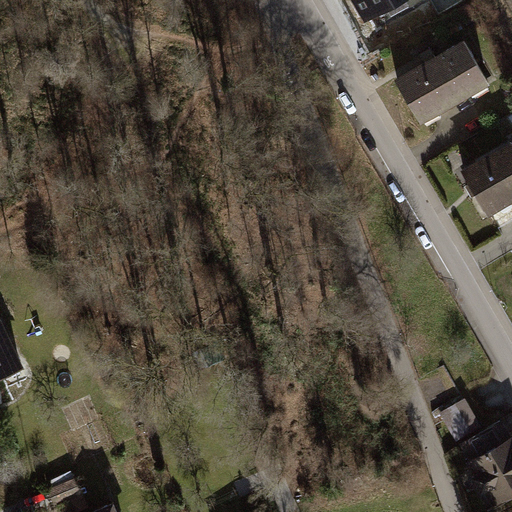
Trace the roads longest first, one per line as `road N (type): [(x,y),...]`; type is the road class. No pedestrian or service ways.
road 1 (residential): [(268,0),(277,43),(458,511)]
road 2 (residential): [(511,358),(298,0)]
